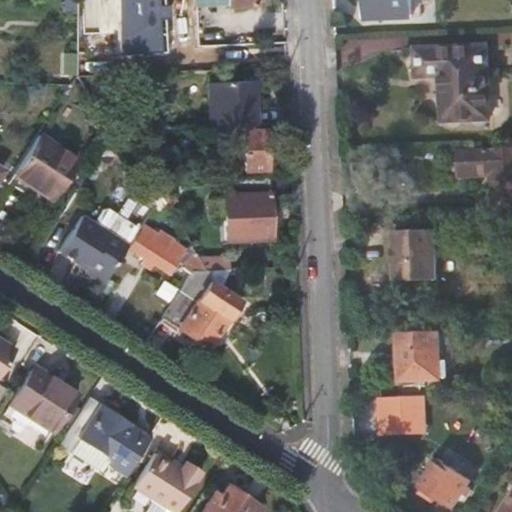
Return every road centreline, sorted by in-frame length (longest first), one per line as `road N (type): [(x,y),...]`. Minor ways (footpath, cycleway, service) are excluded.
road 1 (residential): [(307,0),(329,494)]
road 2 (residential): [(329,494),(0,279)]
